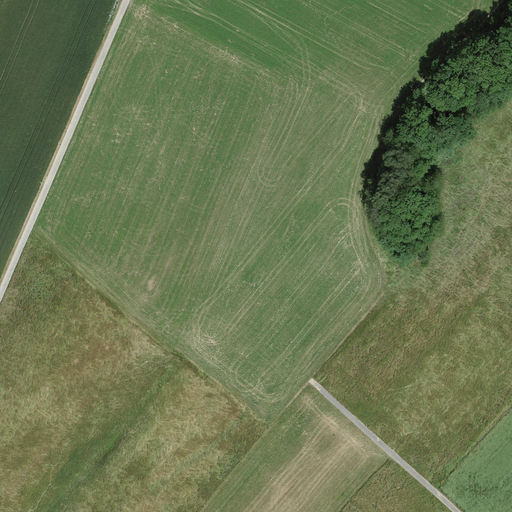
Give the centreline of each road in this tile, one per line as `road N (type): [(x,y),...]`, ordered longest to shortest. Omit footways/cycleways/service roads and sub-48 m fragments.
road 1 (track): [(0,297),(126,0)]
road 2 (track): [(459,511),(311,380)]
